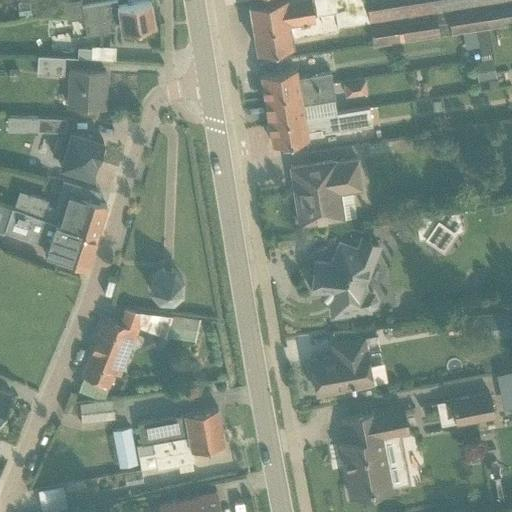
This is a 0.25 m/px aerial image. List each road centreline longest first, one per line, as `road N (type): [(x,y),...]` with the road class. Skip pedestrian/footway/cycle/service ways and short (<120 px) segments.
road 1 (residential): [(207,83),(152,101),(93,302),(5,511)]
road 2 (tertiary): [(281,511),(207,83)]
